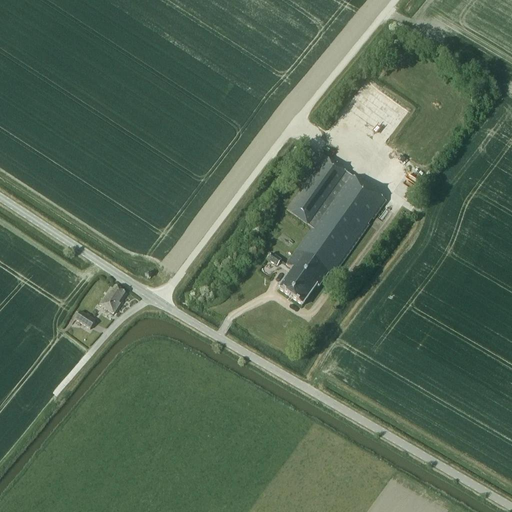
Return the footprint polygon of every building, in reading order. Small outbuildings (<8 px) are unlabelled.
[(378,120),(385,110),(381,107),(374,117),(378,120)] [(371,219),(373,220),(386,202),(317,153),(311,162),(318,167),(286,211),(312,230),(286,266),(292,271),(278,291),(301,307),(316,287),(318,288),(327,276),(331,279),(369,226),(367,225),(371,219)] [(267,260),(277,267),(281,261),(271,254),(267,260)] [(143,276),(149,280),(152,276),(146,272),(143,276)] [(99,306),(113,315),(120,305),(118,304),(125,294),(115,287),(112,291),(110,289),(99,306)] [(74,320),(90,330),(95,322),(80,312),(74,320)]
